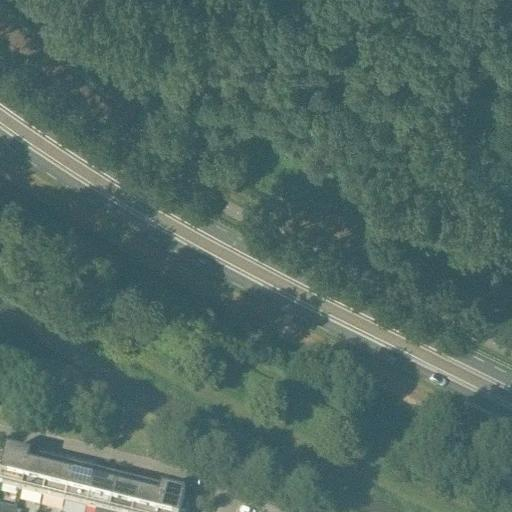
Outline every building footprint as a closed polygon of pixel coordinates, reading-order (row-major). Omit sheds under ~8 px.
[(0,488),(20,493),(29,458),(5,452),(4,456),(0,455),(0,465),(2,466),(0,474),(0,488)] [(42,499),(51,464),(29,458),(20,493),(42,499)] [(64,504),(73,469),(51,464),(42,499),(64,504)] [(86,509),(95,474),(73,469),(64,504),(86,509)] [(109,511),(117,480),(95,474),(86,509),(96,511),(109,511)] [(132,511),(139,485),(117,480),(109,511),(132,511)] [(156,511),(161,491),(139,485),(132,511),(156,511)] [(180,511),(181,510),(185,511),(187,504),(187,505),(188,502),(183,501),(184,497),(161,491),(156,511),(180,511)]
